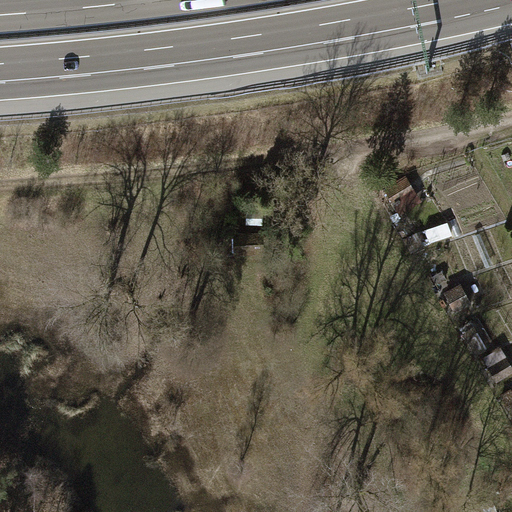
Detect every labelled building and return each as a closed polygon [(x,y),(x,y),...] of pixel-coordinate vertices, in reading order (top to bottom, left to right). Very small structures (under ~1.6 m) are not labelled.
[(406,182),(386,195),(398,213),(418,199),(406,182)] [(261,235),(237,235),(237,251),(262,251),(261,235)] [(425,253),(417,237),(406,243),(414,258),(425,253)] [(432,255),(417,263),(425,278),(440,271),(432,255)] [(445,274),(430,281),(434,290),(449,283),(445,274)] [(458,283),(441,292),(455,317),(471,308),(458,283)] [(479,337),(469,342),(477,358),(488,352),(479,337)] [(495,386),(511,375),(511,365),(502,349),(481,362),(495,386)] [(511,391),(499,399),(508,414),(511,411),(511,391)]
